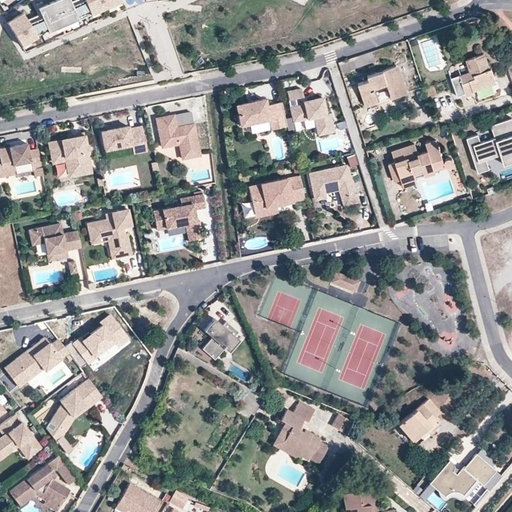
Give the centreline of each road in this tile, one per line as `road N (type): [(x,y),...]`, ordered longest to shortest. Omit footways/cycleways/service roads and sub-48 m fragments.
road 1 (residential): [(0,125),(289,67),(496,5)]
road 2 (residential): [(200,273),(380,234),(465,226)]
road 3 (residential): [(82,511),(200,273)]
road 4 (residential): [(0,317),(200,273)]
road 5 (residential): [(511,369),(493,336),(465,226)]
